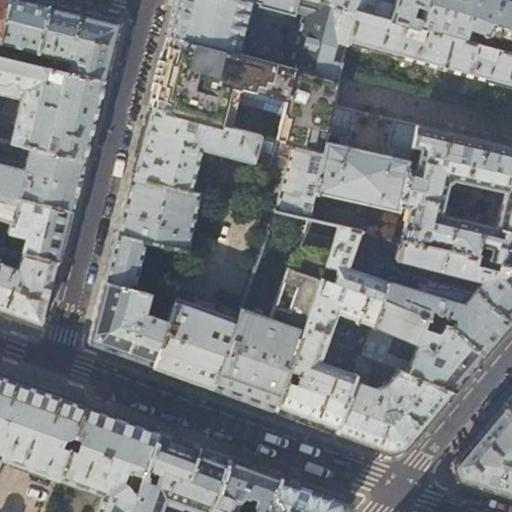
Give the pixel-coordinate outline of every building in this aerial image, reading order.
[(33,0),(6,0),(0,26),(0,46),(1,44),(21,49),(18,60),(33,64),(36,52),(48,4),(33,0)] [(314,0),(176,0),(167,36),(238,54),(251,1),(259,3),(259,5),(261,6),(262,10),(265,14),(270,17),(273,19),(277,20),(283,19),(288,17),(292,14),(294,15),(297,19),(301,21),(288,67),(336,80),(347,42),(355,11),(314,0)] [(314,0),(355,11),(416,27),(425,0),(314,0)] [(425,0),(416,27),(511,52),(511,1),(506,0),(425,0)] [(48,4),(36,52),(69,60),(68,68),(66,67),(65,66),(60,65),(59,70),(104,81),(111,52),(119,22),(86,13),(48,4)] [(511,52),(416,27),(355,11),(347,42),(402,57),(444,69),(441,81),(456,85),(459,73),(487,80),(511,86),(511,52)] [(288,67),(238,54),(167,36),(159,67),(149,106),(321,151),(324,140),(325,133),(331,105),(332,105),(335,90),(338,80),(336,80),(288,67)] [(0,83),(24,89),(10,142),(83,159),(94,120),(104,81),(59,70),(33,64),(18,60),(0,55),(0,83)] [(353,110),(332,105),(331,105),(325,133),(340,137),(338,144),(324,140),(321,151),(308,219),(337,226),(360,231),(366,204),(397,210),(399,205),(406,168),(412,145),(416,125),(402,122),(394,120),(387,154),(345,145),(353,110)] [(321,151),(149,106),(138,147),(130,177),(190,191),(201,149),(273,167),(276,154),(288,158),(275,211),(282,213),(292,215),(307,219),(308,219),(321,151)] [(445,243),(444,248),(474,255),(477,245),(490,248),(487,257),(498,259),(511,262),(511,192),(505,191),(511,160),(511,148),(460,136),(416,125),(412,145),(420,147),(416,169),(406,168),(399,205),(408,208),(401,240),(422,244),(423,240),(425,241),(427,241),(430,239),(445,243)] [(0,140),(0,192),(19,198),(35,202),(40,203),(70,210),(77,185),(83,159),(10,142),(0,140)] [(190,191),(130,177),(123,207),(110,256),(104,281),(96,310),(88,343),(115,353),(178,375),(212,387),(238,313),(234,312),(234,311),(222,307),(214,310),(214,312),(174,299),(166,322),(143,314),(148,292),(132,288),(145,242),(186,251),(199,193),(190,191)] [(0,192),(0,218),(10,223),(19,198),(0,192)] [(34,208),(35,202),(19,198),(10,223),(7,233),(22,237),(19,252),(57,262),(63,237),(70,210),(40,203),(38,212),(30,210),(31,207),(34,208)] [(238,313),(212,387),(241,398),(273,409),(337,226),(308,219),(307,219),(273,315),(240,307),(238,313)] [(400,239),(360,231),(337,226),(273,409),(300,419),(334,432),(353,375),(319,362),(335,313),(370,325),(379,301),(385,282),(393,258),(400,239)] [(473,292),(509,322),(511,318),(511,262),(498,259),(495,269),(484,267),(487,257),(474,255),(444,248),(422,244),(401,240),(400,239),(393,258),(480,282),(473,292)] [(49,291),(57,262),(19,252),(1,247),(0,250),(0,254),(12,257),(14,256),(16,255),(21,257),(17,269),(0,263),(0,311),(9,314),(40,326),(49,291)] [(385,282),(379,301),(424,318),(429,306),(457,315),(447,327),(481,355),(501,331),(509,322),(473,292),(429,280),(425,294),(385,282)] [(379,301),(370,325),(360,357),(369,360),(398,371),(451,391),(465,374),(481,355),(447,327),(424,318),(379,301)] [(353,375),(334,432),(370,444),(380,448),(389,451),(402,448),(426,420),(451,391),(398,371),(385,388),(375,390),(361,385),(369,360),(360,357),(353,375)] [(0,457),(58,478),(69,447),(60,444),(63,435),(67,435),(70,434),(75,431),(84,404),(35,387),(0,374),(0,457)] [(511,396),(503,407),(511,413),(511,396)] [(115,416),(84,404),(75,431),(69,447),(58,478),(100,493),(92,511),(127,511),(142,472),(144,466),(157,431),(115,416)] [(511,413),(503,407),(479,436),(453,465),(457,479),(500,493),(511,496),(511,413)] [(159,511),(164,498),(201,511),(205,511),(217,489),(216,488),(228,456),(191,443),(157,431),(144,466),(157,470),(153,482),(146,479),(146,476),(146,474),(144,473),(142,472),(127,511),(159,511)] [(216,488),(217,489),(236,499),(237,499),(260,511),(261,511),(265,511),(279,475),(252,465),(228,456),(216,488)] [(265,511),(346,511),(343,498),(305,484),(279,475),(265,511)] [(261,511),(260,511),(237,511),(233,509),(237,499),(236,499),(217,489),(205,511),(261,511)]
